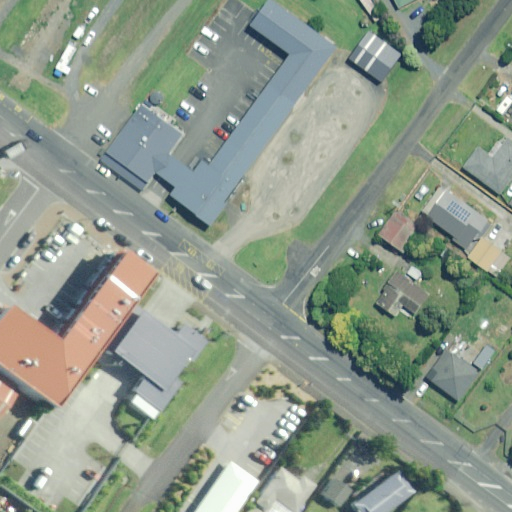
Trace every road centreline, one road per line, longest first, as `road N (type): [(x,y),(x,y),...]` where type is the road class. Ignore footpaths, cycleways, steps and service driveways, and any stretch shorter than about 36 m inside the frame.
road 1 (residential): [(507,0),(271,323)]
road 2 (secondary): [(511,503),(271,323)]
road 3 (secondary): [(271,323),(56,162)]
road 4 (unclassified): [(271,323),(156,486)]
